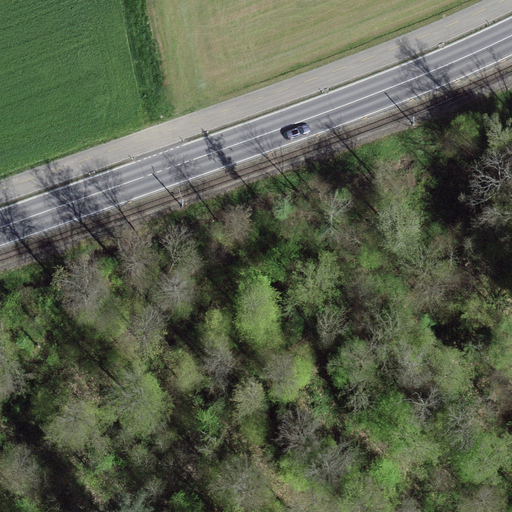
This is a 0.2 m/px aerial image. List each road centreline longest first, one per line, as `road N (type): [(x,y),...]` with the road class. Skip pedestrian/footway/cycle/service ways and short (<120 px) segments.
road 1 (primary): [(0,229),(341,110),(511,37)]
road 2 (track): [(128,0),(161,172)]
